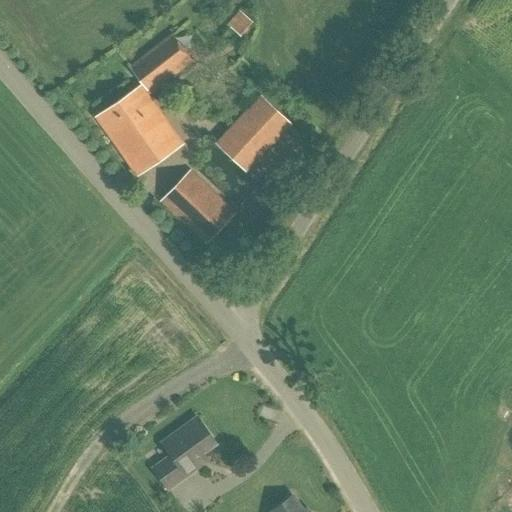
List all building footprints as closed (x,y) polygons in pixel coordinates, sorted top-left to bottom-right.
[(241,38),(254,23),(239,11),(227,25),(241,38)] [(149,94),(192,61),(172,35),(129,68),(149,94)] [(138,176),(181,145),(140,86),(97,117),(138,176)] [(246,168),(287,124),(263,102),(222,146),(246,168)] [(204,244),(234,212),(191,171),(161,203),(204,244)] [(168,490),(198,467),(193,460),(216,443),(198,418),(162,443),(171,455),(153,469),(168,490)] [(303,511),(292,496),(270,511),(303,511)]
